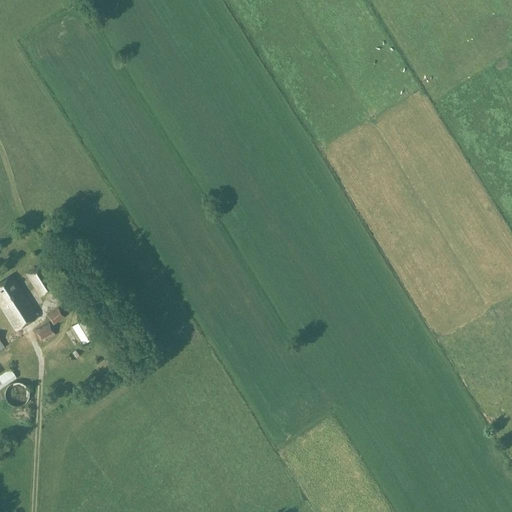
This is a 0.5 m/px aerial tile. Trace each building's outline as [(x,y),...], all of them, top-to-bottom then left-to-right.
[(26,274),(40,297),(55,288),(42,265),(26,274)] [(0,283),(0,308),(12,331),(33,320),(11,278),(0,283)] [(54,326),(65,318),(58,309),(47,316),(54,326)] [(0,326),(7,339),(13,335),(0,310),(0,326)] [(94,338),(83,320),(72,327),(83,344),(94,338)] [(42,343),(56,335),(50,323),(35,331),(42,343)] [(64,342),(53,351),(59,359),(71,351),(64,342)] [(0,389),(16,378),(10,369),(0,376),(0,389)] [(5,394),(5,395),(5,396),(5,397),(5,398),(6,399),(6,400),(7,401),(7,402),(8,403),(10,405),(11,406),(12,406),(14,407),(16,407),(17,407),(19,407),(21,407),(22,406),(24,405),(25,404),(26,403),(27,403),(27,402),(28,401),(29,399),(29,398),(29,397),(29,396),(29,394),(29,393),(29,392),(29,391),(28,390),(28,389),(27,388),(26,386),(25,386),(24,385),(22,384),(21,383),(19,383),(17,383),(16,383),(14,383),(12,384),(10,385),(9,386),(8,387),(7,388),(6,389),(6,390),(6,391),(5,392),(5,393),(5,394)]
